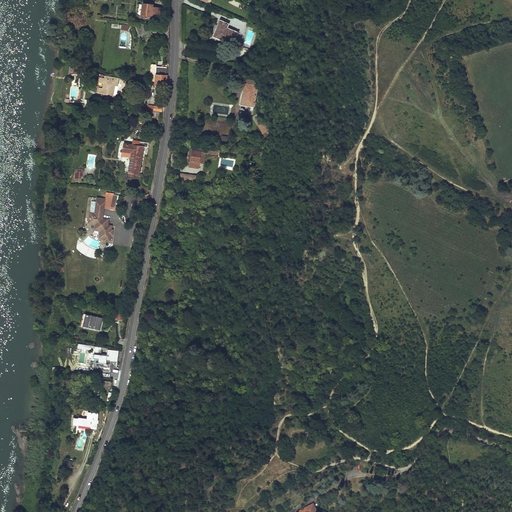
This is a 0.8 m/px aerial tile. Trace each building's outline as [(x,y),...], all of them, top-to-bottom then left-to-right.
[(143,4),(142,16),(153,17),(154,15),(159,15),(160,8),(156,7),(152,7),(152,5),(143,4)] [(219,25),(215,36),(230,42),(232,36),(235,37),(237,31),(226,27),(227,23),(220,20),(218,25),(219,25)] [(149,37),(151,26),(142,24),(140,35),(149,37)] [(215,24),(211,35),(215,36),(219,25),(218,25),(215,24)] [(162,86),(166,87),(168,75),(167,75),(168,67),(157,66),(155,85),(157,85),(162,86)] [(117,78),(104,75),(104,78),(98,77),(98,82),(103,83),(101,93),(110,95),(113,83),(116,84),(117,78)] [(245,84),(242,104),(255,106),(258,86),(245,84)] [(260,125),(264,133),(271,129),(267,121),(260,125)] [(139,175),(143,147),(148,148),(148,143),(134,141),(133,145),(124,143),(123,151),(132,152),(131,157),(131,159),(133,159),(132,167),(129,167),(129,172),(129,176),(134,177),(135,175),(139,175)] [(192,150),(190,161),(198,163),(201,152),(192,150)] [(75,178),(79,178),(80,176),(82,176),(83,171),(78,170),(78,171),(76,173),(76,172),(75,178)] [(103,215),(104,203),(96,202),(96,209),(102,210),(101,214),(103,215)] [(101,214),(102,210),(96,209),(95,214),(90,213),(89,218),(94,219),(94,224),(95,224),(94,230),(100,231),(99,238),(104,239),(104,240),(109,241),(110,234),(112,235),(113,230),(111,230),(111,226),(107,225),(108,223),(105,223),(104,221),(104,219),(102,219),(103,215),(101,214)] [(231,219),(228,233),(233,235),(235,230),(242,232),(244,223),(236,222),(237,220),(231,219)] [(118,308),(117,315),(123,316),(128,315),(128,311),(124,309),(118,308)] [(84,311),(83,322),(103,325),(104,314),(84,311)] [(99,362),(92,362),(91,369),(101,370),(102,366),(102,363),(105,364),(107,364),(108,355),(100,354),(99,359),(99,362)] [(79,418),(78,425),(96,427),(98,413),(88,412),(87,418),(79,418)]
